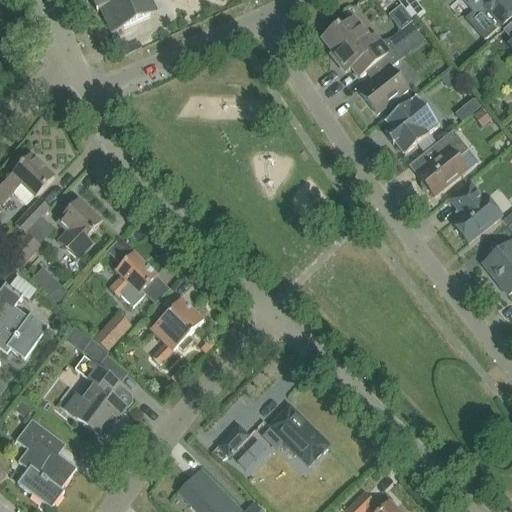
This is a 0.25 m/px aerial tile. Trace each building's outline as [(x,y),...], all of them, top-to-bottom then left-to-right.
[(95,0),(92,2),(97,13),(102,11),(113,36),(115,35),(157,17),(149,0),(95,0)] [(425,15),(413,0),(397,0),(415,22),(425,15)] [(460,0),(473,14),(465,21),(485,43),(500,30),(511,18),(511,2),(510,0),(460,0)] [(372,70),(390,55),(380,43),(374,37),(370,40),(354,21),(352,23),(349,19),(322,42),(339,62),(337,64),(346,74),(352,69),(361,80),(372,70)] [(414,24),(392,40),(399,48),(417,34),(420,32),(414,24)] [(511,24),(503,33),(511,42),(511,45),(509,48),(511,51),(511,24)] [(417,34),(399,48),(406,58),(425,43),(417,34)] [(489,72),(500,60),(493,53),(481,65),(489,72)] [(398,64),(390,55),(372,70),(379,79),(360,95),(377,117),(408,92),(391,70),(398,64)] [(461,76),(450,81),(458,99),(469,94),(461,76)] [(393,132),(386,138),(393,146),(395,145),(404,157),(440,128),(417,100),(412,104),(411,103),(386,123),(393,132)] [(473,101),(455,116),(462,124),(480,110),(473,101)] [(482,111),(473,118),(482,130),(491,122),(482,111)] [(437,161),(417,177),(422,183),(421,187),(423,191),(426,194),(430,194),(434,199),(467,173),(458,161),(469,153),(453,133),(429,152),(437,161)] [(3,185),(0,188),(0,203),(4,207),(14,196),(24,206),(27,206),(34,198),(36,200),(55,180),(31,157),(3,186),(3,185)] [(471,184),(449,202),(461,216),(451,224),(469,246),(502,219),(484,197),(482,199),(471,184)] [(27,236),(41,220),(49,211),(39,202),(15,226),(25,235),(25,234),(27,236)] [(79,202),(57,225),(67,234),(57,244),(78,263),(93,246),(87,241),(103,224),(79,202)] [(51,230),(41,220),(27,236),(28,237),(5,264),(18,275),(40,249),(37,246),(51,230)] [(511,245),(510,243),(482,265),(509,298),(511,295),(511,245)] [(142,294),(157,279),(134,256),(116,274),(122,280),(110,292),(119,301),(121,299),(133,310),(146,298),(142,294)] [(15,310),(23,299),(6,285),(0,292),(0,350),(8,356),(11,351),(26,362),(49,330),(31,317),(29,320),(15,310)] [(181,302),(151,333),(165,347),(152,360),(160,368),(178,349),(183,354),(194,343),(189,338),(203,324),(181,302)] [(117,318),(96,342),(109,354),(130,330),(117,318)] [(109,357),(92,344),(83,355),(100,368),(109,357)] [(84,361),(75,373),(93,387),(84,400),(76,394),(63,412),(103,442),(126,411),(115,402),(124,391),(84,361)] [(26,421),(32,411),(22,404),(15,413),(26,421)] [(289,408),(268,429),(308,468),(329,447),(289,408)] [(238,428),(218,449),(228,459),(249,438),(238,428)] [(28,472),(17,486),(51,511),(64,494),(61,491),(76,471),(30,436),(21,447),(33,456),(23,469),(28,472)] [(239,511),(201,473),(178,496),(194,511),(259,511),(255,507),(249,511),(239,511)] [(365,496),(348,511),(395,511),(389,506),(382,511),(378,511),(373,507),(375,506),(365,496)]
